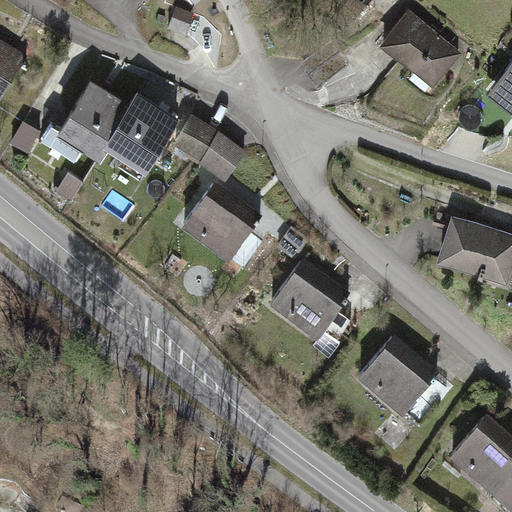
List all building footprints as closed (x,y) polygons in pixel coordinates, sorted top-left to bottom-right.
[(398,9),(375,43),(436,86),(460,52),(398,9)] [(0,103),(27,57),(0,42),(0,103)] [(511,69),(489,101),(511,117),(511,69)] [(85,80),(56,125),(100,153),(107,143),(146,168),(178,117),(135,90),(125,105),(85,80)] [(244,147),(194,114),(176,141),(226,175),(244,147)] [(41,132),(24,122),(13,142),(30,151),(41,132)] [(85,183),(68,172),(56,189),(73,201),(85,183)] [(215,181),(180,223),(229,262),(263,220),(215,181)] [(511,230),(446,208),(430,255),(507,281),(511,266),(511,230)] [(308,241),(291,228),(277,246),(294,259),(308,241)] [(302,258),(271,302),(317,334),(348,290),(302,258)] [(387,336),(360,374),(404,406),(432,367),(387,336)] [(511,435),(487,413),(450,455),(511,509),(511,435)]
